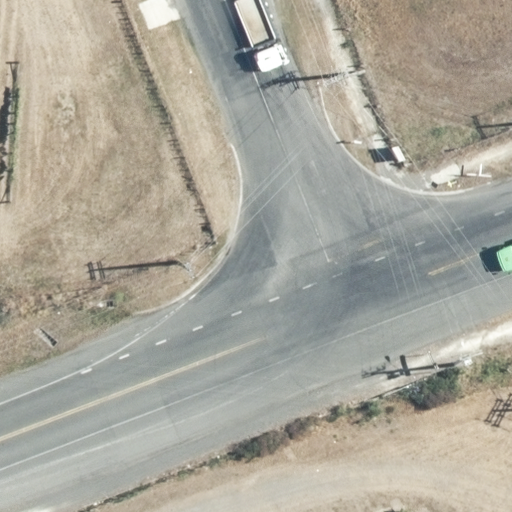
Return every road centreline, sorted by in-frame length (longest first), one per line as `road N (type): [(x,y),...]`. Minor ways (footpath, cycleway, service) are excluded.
road 1 (primary): [(0,437),(343,307)]
road 2 (unclassified): [(343,307),(219,0)]
road 3 (primary): [(343,307),(511,243)]
